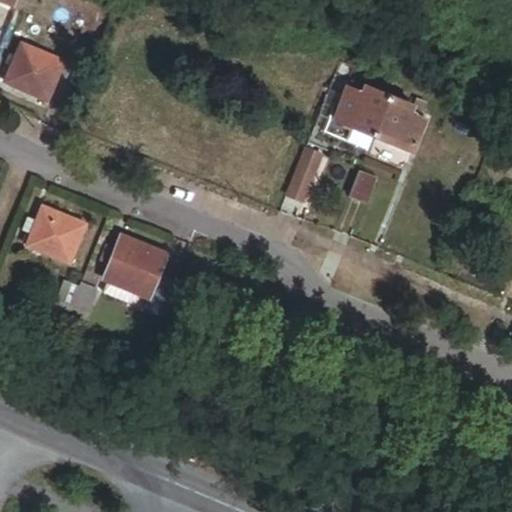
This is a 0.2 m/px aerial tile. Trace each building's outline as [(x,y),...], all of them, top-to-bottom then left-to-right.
[(47,99),(64,60),(19,40),(2,79),(47,99)] [(348,53),(339,74),(364,85),(373,63),(348,53)] [(371,135),(388,94),(364,85),(361,93),(345,86),(336,111),(351,117),(347,125),(371,135)] [(413,144),(424,118),(409,113),(412,104),(388,94),(371,135),(395,145),(398,138),(413,144)] [(351,117),(336,111),(332,119),(347,125),(351,117)] [(371,135),(347,125),(332,119),(329,126),(368,142),(371,135)] [(413,144),(398,138),(395,145),(410,151),(413,144)] [(300,203),(319,157),(303,150),(283,197),(300,203)] [(369,201),(377,183),(360,175),(352,193),(369,201)] [(59,253),(78,218),(40,199),(22,234),(59,253)] [(154,313),(170,277),(156,271),(163,255),(118,235),(113,246),(104,242),(98,256),(107,260),(101,273),(105,275),(100,288),(125,300),(131,286),(146,293),(140,306),(154,313)] [(55,311),(71,282),(56,276),(42,308),(30,303),(25,317),(48,326),(55,311)] [(70,319),(86,283),(73,278),(71,282),(55,311),(70,319)]
